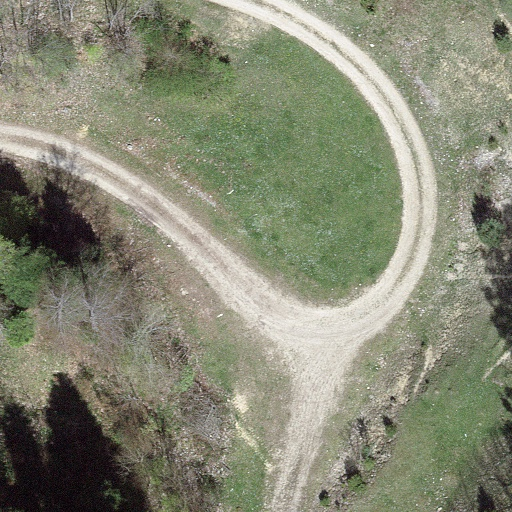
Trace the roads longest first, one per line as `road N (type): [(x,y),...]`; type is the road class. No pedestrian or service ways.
road 1 (track): [(257,0),(337,42),(375,73),(408,121),(426,174),(413,261),(393,305),(346,345),(283,367),(178,220),(100,161),(0,131)]
road 2 (track): [(276,511),(290,417),(283,367)]
